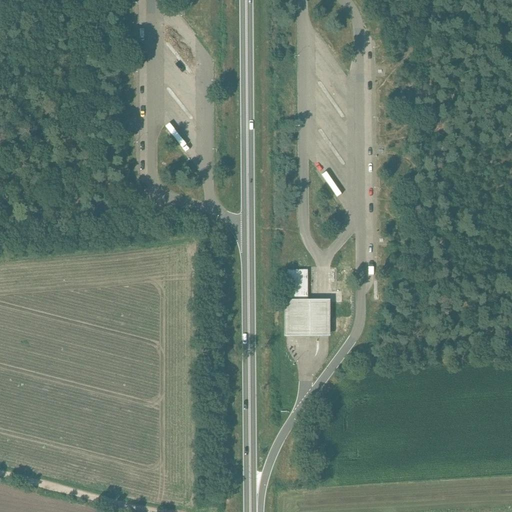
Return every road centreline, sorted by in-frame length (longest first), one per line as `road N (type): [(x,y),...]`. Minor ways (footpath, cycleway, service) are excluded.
road 1 (primary): [(250,511),(246,0)]
road 2 (track): [(148,511),(0,474)]
